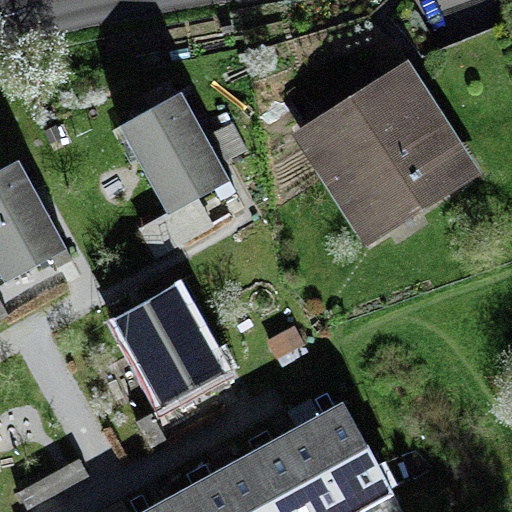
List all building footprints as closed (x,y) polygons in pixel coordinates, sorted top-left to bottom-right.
[(405,82),(314,138),(368,225),(459,168),(405,82)] [(180,93),(120,126),(169,215),(229,182),(180,93)] [(18,162),(0,171),(0,274),(5,283),(65,248),(18,162)] [(175,285),(113,318),(160,406),(222,373),(175,285)] [(360,511),(394,494),(344,402),(288,432),(227,465),(166,498),(139,511),(360,511)]
